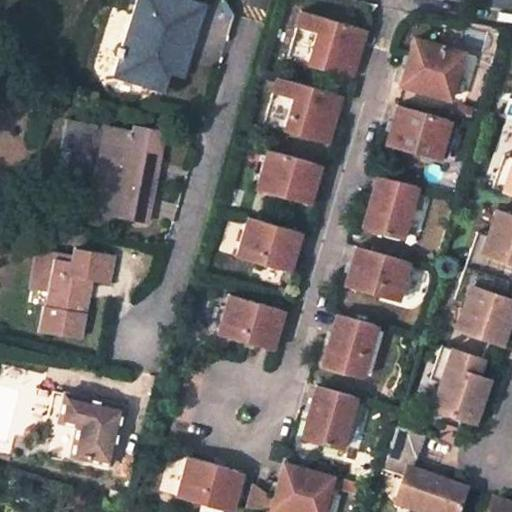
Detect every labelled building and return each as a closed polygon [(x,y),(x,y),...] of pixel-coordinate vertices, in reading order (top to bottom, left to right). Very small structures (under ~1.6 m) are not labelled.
[(135,0),(113,74),(162,90),(167,71),(182,75),(204,3),(193,0),(135,0)] [(364,28),(300,9),(296,27),(314,31),(305,64),(351,78),(364,28)] [(314,31),(296,27),(286,58),(305,64),(314,31)] [(463,52),(412,37),(399,84),(449,99),(463,52)] [(341,94),(275,76),(271,91),(290,97),(280,130),(327,143),(341,94)] [(290,97),(271,91),(261,124),(280,130),(290,97)] [(449,121),(395,105),(385,141),(439,157),(449,121)] [(132,131),(105,126),(88,209),(147,220),(156,174),(151,173),(159,131),(133,126),(132,131)] [(320,164),(266,148),(254,189),(308,204),(320,164)] [(507,172),(511,157),(511,155),(503,152),(497,168),(507,172)] [(511,157),(507,172),(497,168),(491,186),(511,193),(511,157)] [(417,188),(375,176),(361,225),(402,236),(417,188)] [(511,213),(495,208),(486,233),(480,250),(470,245),(464,264),(510,281),(511,273),(511,213)] [(300,231),(246,215),(235,256),(288,271),(300,231)] [(480,250),(486,233),(476,230),(470,245),(480,250)] [(54,251),(38,248),(31,282),(51,286),(47,305),(45,305),(40,331),(78,338),(89,279),(107,282),(112,254),(55,244),(54,251)] [(408,263),(355,247),(345,282),(398,298),(408,263)] [(510,281),(464,264),(458,281),(471,286),(465,302),(454,333),(499,348),(511,308),(511,303),(503,301),(510,281)] [(471,286),(458,281),(452,297),(465,302),(471,286)] [(283,308),(228,292),(216,333),(272,349),(283,308)] [(376,327),(335,315),(321,363),(362,375),(376,327)] [(450,347),(440,344),(434,361),(444,364),(450,347)] [(444,364),(434,361),(428,377),(438,380),(429,407),(474,422),(489,379),(477,375),(483,358),(450,347),(444,364)] [(354,397),(314,386),(300,435),(341,447),(354,397)] [(122,406),(63,392),(57,420),(77,425),(70,455),(109,464),(122,406)] [(426,434),(394,424),(380,470),(401,476),(390,506),(407,511),(458,511),(466,490),(412,472),(426,434)] [(242,470),(186,454),(175,495),(231,511),(242,470)] [(321,511),(332,476),(282,462),(269,508),(282,511),(321,511)] [(511,511),(511,506),(491,499),(486,511),(511,511)]
